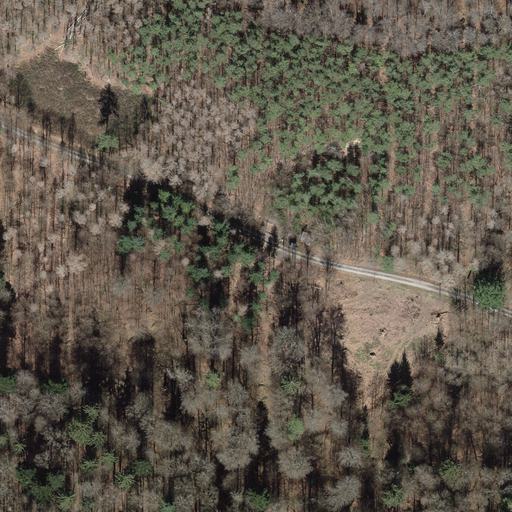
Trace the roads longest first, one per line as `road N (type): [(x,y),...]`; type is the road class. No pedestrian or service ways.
road 1 (track): [(511,315),(286,250),(117,167),(0,126)]
road 2 (track): [(0,490),(122,511)]
